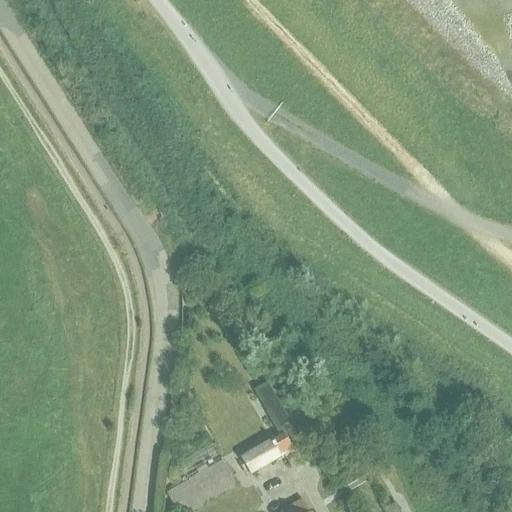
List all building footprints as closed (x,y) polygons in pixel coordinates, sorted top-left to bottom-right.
[(256,389),(282,436),(295,429),(268,382),(256,389)] [(282,436),(237,461),(243,472),(248,470),(251,475),(279,458),(281,461),(295,453),(305,446),(295,429),(282,436)] [(180,465),(190,482),(224,462),(214,445),(180,465)] [(190,482),(169,494),(175,506),(232,474),(224,462),(190,482)] [(232,474),(175,506),(178,511),(193,511),(238,487),(232,474)] [(309,511),(302,500),(281,511),(309,511)] [(402,511),(396,502),(383,510),(383,511),(402,511)]
